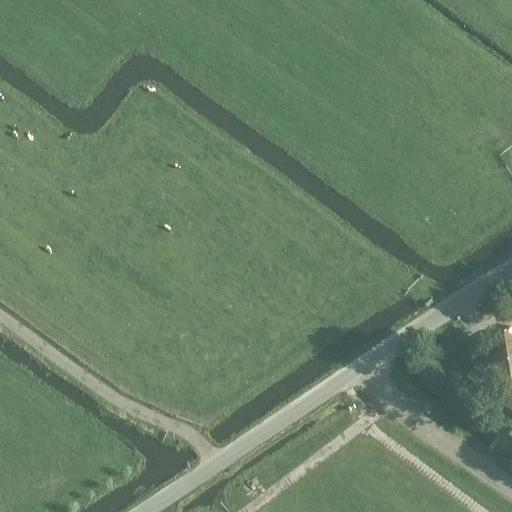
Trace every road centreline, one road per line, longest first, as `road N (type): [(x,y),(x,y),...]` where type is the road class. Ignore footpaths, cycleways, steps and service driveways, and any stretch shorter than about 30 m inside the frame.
road 1 (tertiary): [(158,511),(511,270)]
road 2 (track): [(218,471),(193,440),(134,413),(0,315)]
road 3 (track): [(253,511),(396,403)]
